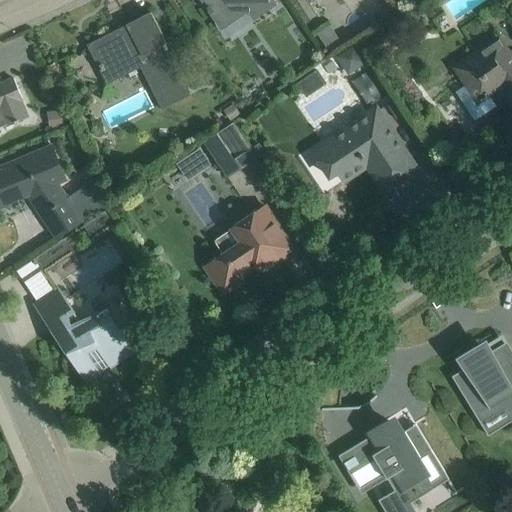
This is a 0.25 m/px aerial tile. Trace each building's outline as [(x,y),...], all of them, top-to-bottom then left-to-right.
[(203,0),(221,26),(260,0),(261,0),(268,10),(276,4),(273,0),(203,0)] [(148,83),(162,109),(191,94),(160,30),(151,12),(126,24),(127,27),(90,45),(99,63),(108,80),(144,62),(153,81),(148,83)] [(502,83),(511,98),(511,52),(507,56),(497,41),(458,67),(469,83),(455,92),(475,121),(496,106),(487,92),(502,83)] [(353,45),(336,57),(349,75),(366,63),(353,45)] [(0,133),(1,132),(0,128),(0,127),(4,125),(4,126),(29,116),(21,96),(13,78),(0,83),(0,133)] [(413,165),(402,148),(376,109),(313,151),(325,169),(332,164),(343,180),(367,164),(381,186),(413,165)] [(51,113),(53,125),(64,123),(62,111),(51,113)] [(226,178),(256,158),(249,148),(232,122),(203,142),(226,178)] [(0,206),(42,189),(53,207),(41,214),(55,237),(82,221),(57,183),(65,179),(53,149),(0,171),(0,206)] [(201,149),(176,165),(187,182),(211,165),(201,149)] [(84,220),(104,206),(96,193),(75,207),(84,220)] [(265,205),(215,238),(224,252),(205,264),(216,282),(221,289),(227,291),(236,285),(238,278),(237,277),(256,265),(261,271),(294,249),(283,232),(265,205)] [(107,210),(86,223),(96,239),(117,225),(107,210)] [(65,237),(35,257),(46,273),(59,264),(58,263),(75,252),(65,237)] [(111,364),(135,347),(136,349),(137,348),(129,326),(118,329),(107,313),(109,312),(107,309),(97,315),(97,316),(81,324),(58,288),(34,304),(87,383),(101,374),(99,371),(110,364),(111,367),(112,366),(111,364)] [(511,374),(504,379),(488,352),(484,346),(462,359),(467,367),(452,376),(454,380),(456,378),(479,415),(503,401),(511,415),(511,418),(511,419),(511,418),(511,374)] [(375,455),(396,489),(379,500),(379,501),(383,499),(387,506),(385,508),(387,511),(412,511),(406,500),(423,490),(422,487),(428,483),(423,474),(424,474),(415,459),(428,452),(425,447),(427,446),(419,434),(417,435),(412,427),(392,439),(385,427),(366,439),(365,440),(350,449),(339,456),(339,457),(350,450),(358,464),(349,469),(345,462),(343,463),(348,471),(375,455)]
